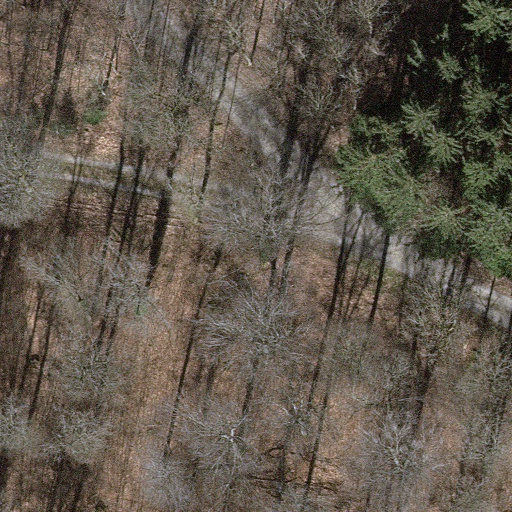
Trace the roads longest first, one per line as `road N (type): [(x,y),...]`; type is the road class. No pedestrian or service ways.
road 1 (track): [(318,198),(0,166)]
road 2 (track): [(140,0),(318,198)]
road 3 (track): [(318,198),(511,303)]
